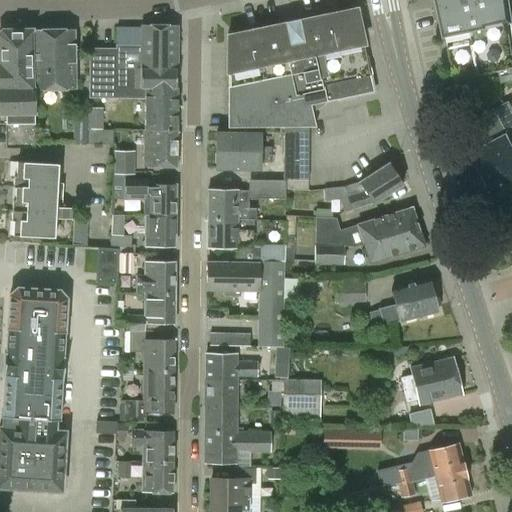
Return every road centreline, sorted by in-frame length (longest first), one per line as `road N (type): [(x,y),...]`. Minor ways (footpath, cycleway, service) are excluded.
road 1 (residential): [(193,0),(186,511)]
road 2 (tertiary): [(471,298),(409,108),(384,0)]
road 3 (residential): [(16,12),(178,0)]
road 4 (tertiary): [(511,427),(471,298)]
